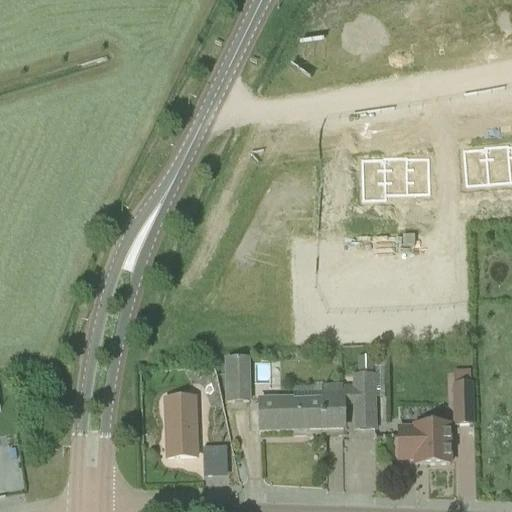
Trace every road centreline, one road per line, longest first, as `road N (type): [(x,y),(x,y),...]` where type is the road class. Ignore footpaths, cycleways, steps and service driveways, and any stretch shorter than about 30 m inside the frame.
road 1 (tertiary): [(178,170),(118,260),(87,368),(76,511)]
road 2 (tertiary): [(104,510),(112,369),(128,299),(178,170)]
road 3 (unknown): [(211,103),(304,119),(511,87)]
road 4 (tertiary): [(178,170),(262,0)]
